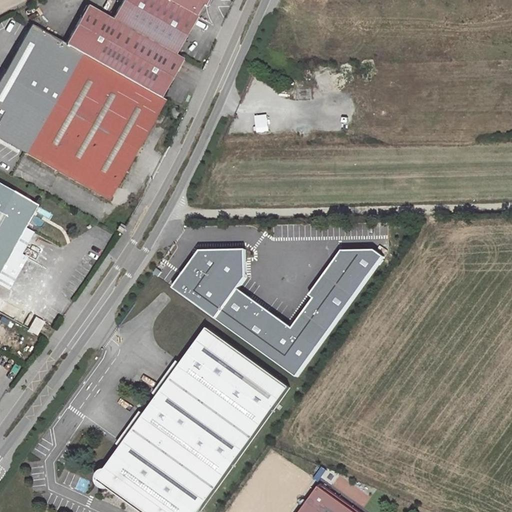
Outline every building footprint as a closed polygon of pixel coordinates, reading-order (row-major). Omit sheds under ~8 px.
[(87,5),(65,44),(79,52),(160,98),(182,58),(174,54),(203,0),(122,0),(111,19),(87,5)] [(65,44),(30,24),(0,77),(0,138),(23,152),(79,52),(65,44)] [(160,98),(79,52),(23,152),(108,200),(116,186),(120,178),(164,100),(160,98)] [(126,181),(120,178),(116,186),(122,189),(126,181)] [(0,267),(11,248),(23,227),(36,205),(0,184),(0,267)] [(34,232),(23,227),(11,248),(21,254),(34,232)] [(26,257),(21,254),(11,248),(0,267),(0,284),(8,289),(26,257)] [(199,252),(175,291),(296,379),(383,260),(373,252),(340,252),(306,297),(311,299),(290,329),(238,293),(247,278),(245,253),(208,252),(199,252)] [(27,330),(35,334),(43,322),(35,318),(27,330)] [(208,329),(106,472),(108,474),(107,475),(106,477),(106,479),(106,480),(106,482),(107,484),(108,486),(110,488),(109,490),(139,511),(202,511),(290,388),(208,329)] [(362,511),(322,484),(302,511),(362,511)]
